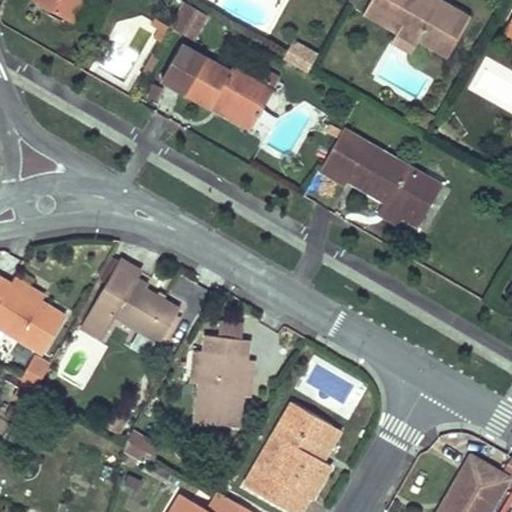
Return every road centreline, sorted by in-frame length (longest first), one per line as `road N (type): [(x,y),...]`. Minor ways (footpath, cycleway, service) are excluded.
road 1 (residential): [(429,378),(131,211)]
road 2 (residential): [(131,211),(42,145),(0,96)]
road 3 (residential): [(429,378),(354,511)]
road 4 (residential): [(131,211),(68,204),(0,219)]
